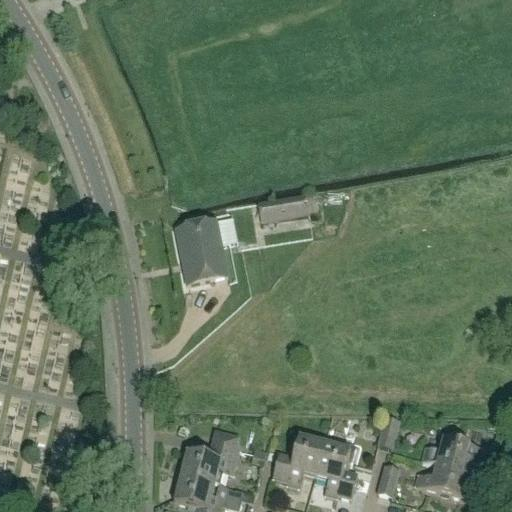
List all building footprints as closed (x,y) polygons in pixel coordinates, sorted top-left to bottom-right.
[(307,220),(304,198),(256,207),(260,228),(307,220)] [(185,290),(226,282),(215,228),(174,236),(185,290)] [(376,451),(392,456),(399,428),(383,424),(376,451)] [(313,483),(322,448),(298,442),(292,463),(278,459),(271,485),(285,488),(284,491),(297,494),(301,480),(313,483)] [(434,470),(470,479),(476,453),(441,444),(438,456),(424,452),(420,467),(434,471),(434,470)] [(337,452),(322,448),(313,483),(327,486),(323,501),(335,504),(336,501),(349,505),(356,479),(347,477),(350,467),(351,467),(355,451),(338,446),(337,452)] [(179,482),(217,491),(221,479),(231,481),(238,456),(211,449),(207,462),(186,456),(179,482)] [(265,456),(253,453),(249,467),(262,471),(263,465),(265,456)] [(434,470),(434,471),(431,483),(417,480),(414,493),(463,505),(470,479),(434,470)] [(399,475),(383,471),(376,499),(391,503),(399,475)] [(217,491),(179,482),(172,508),(187,511),(238,511),(243,498),(217,491)]
